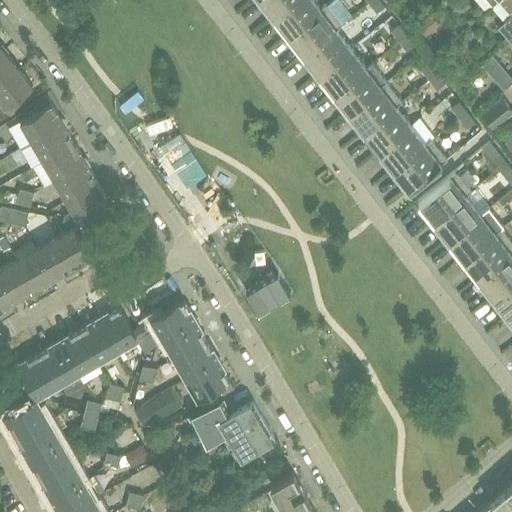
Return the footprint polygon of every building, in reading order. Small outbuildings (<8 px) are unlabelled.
[(291,0),(264,0),(274,13),(291,0)] [(291,0),(274,13),(289,33),(321,8),(321,7),(315,0),(291,0)] [(381,0),(370,0),(368,1),(377,12),(385,5),(381,0)] [(511,15),(499,27),(509,38),(511,34),(511,0),(501,0),(511,11),(511,15)] [(326,3),(321,7),(321,8),(289,33),(304,52),(336,27),(337,27),(342,23),(326,3)] [(415,24),(425,36),(440,23),(430,11),(415,24)] [(398,40),(407,33),(399,23),(390,30),(398,40)] [(351,46),(337,27),(336,27),(304,52),(319,71),(351,46)] [(407,33),(398,40),(406,51),(415,44),(407,33)] [(319,71),(334,90),(366,65),(351,46),(319,71)] [(0,52),(0,81),(19,67),(4,49),(0,52)] [(504,89),(511,81),(511,76),(492,53),(481,62),(504,89)] [(428,79),(437,72),(429,61),(420,68),(428,79)] [(381,85),(381,84),(366,65),(334,90),(349,110),(381,85)] [(0,81),(0,112),(3,116),(9,113),(20,106),(15,99),(33,84),(19,67),(0,81)] [(437,72),(428,79),(436,89),(445,82),(437,72)] [(349,110),(364,129),(402,99),(386,80),(381,84),(381,85),(349,110)] [(24,140),(26,143),(64,121),(48,94),(37,100),(41,107),(20,119),(23,124),(14,130),(20,142),(24,140)] [(483,110),(494,125),(511,111),(511,107),(503,95),(483,110)] [(364,129),(379,148),(417,119),(417,118),(402,99),(364,129)] [(459,100),(451,106),(459,117),(467,110),(459,100)] [(475,121),(467,110),(459,117),(467,127),(475,121)] [(379,148),(394,167),(432,138),(431,137),(435,135),(419,116),(417,118),(417,119),(379,148)] [(75,140),(64,121),(26,143),(22,145),(33,164),(75,140)] [(0,162),(2,161),(23,147),(12,130),(0,137),(0,162)] [(410,187),(447,158),(432,138),(394,167),(410,187)] [(87,161),(75,140),(33,164),(45,185),(55,179),(87,161)] [(499,151),(490,157),(499,168),(507,161),(499,151)] [(55,179),(66,198),(98,180),(87,161),(55,179)] [(511,173),(511,168),(507,161),(499,168),(507,178),(511,173)] [(419,198),(434,218),(466,193),(467,194),(472,189),(456,169),(419,198)] [(90,212),(93,210),(109,200),(98,180),(66,198),(73,209),(65,213),(63,221),(67,228),(57,234),(75,265),(95,254),(84,234),(93,229),(96,222),(90,212)] [(23,203),(26,189),(20,187),(17,201),(23,203)] [(26,189),(23,203),(29,204),(34,191),(26,189)] [(434,218),(449,237),(481,212),(467,194),(466,193),(434,218)] [(0,218),(4,219),(8,205),(2,203),(0,208),(0,218)] [(8,205),(4,219),(11,221),(15,207),(8,205)] [(18,223),(22,209),(15,207),(11,221),(18,223)] [(29,211),(22,209),(18,223),(25,225),(29,211)] [(449,237),(464,256),(496,232),(496,231),(481,212),(449,237)] [(0,244),(0,245),(9,240),(0,226),(0,244)] [(464,256),(479,276),(511,250),(511,240),(501,227),(496,231),(496,232),(464,256)] [(55,277),(75,265),(57,234),(37,246),(55,277)] [(35,288),(55,277),(37,246),(17,257),(35,288)] [(511,250),(479,276),(494,295),(511,280),(511,250)] [(0,273),(15,300),(35,288),(17,257),(0,266),(0,273)] [(0,308),(15,300),(0,273),(0,308)] [(511,280),(494,295),(509,314),(511,311),(511,280)] [(195,317),(184,299),(151,317),(156,325),(157,325),(163,335),(195,317)] [(132,328),(119,305),(99,317),(116,348),(137,336),(132,328)] [(97,359),(116,348),(99,317),(79,328),(97,359)] [(151,317),(132,328),(137,336),(156,325),(151,317)] [(206,337),(195,317),(163,335),(175,355),(206,337)] [(77,371),(97,359),(79,328),(59,340),(77,371)] [(218,357),(206,337),(175,355),(186,375),(218,357)] [(57,382),(77,371),(59,340),(39,351),(57,382)] [(39,351),(19,362),(30,382),(22,387),(19,395),(25,404),(5,416),(17,435),(48,417),(42,408),(50,403),(52,396),(47,388),(57,382),(39,351)] [(233,385),(218,357),(186,375),(199,396),(218,385),(221,391),(233,385)] [(143,364),(142,370),(155,374),(157,367),(143,364)] [(140,377),(147,379),(153,381),(155,374),(142,370),(140,377)] [(106,396),(113,398),(117,384),(111,382),(106,396)] [(113,398),(120,400),(124,386),(117,384),(113,398)] [(88,399),(86,405),(99,409),(101,402),(88,399)] [(275,437),(254,399),(234,409),(257,448),(275,437)] [(211,424),(218,421),(240,458),(257,448),(234,409),(224,415),(217,400),(183,417),(188,428),(194,425),(201,439),(215,431),(211,424)] [(99,409),(86,405),(84,412),(98,416),(99,409)] [(96,422),(98,416),(84,412),(82,419),(96,422)] [(59,437),(48,417),(17,435),(28,455),(59,437)] [(96,422),(82,419),(80,425),(94,429),(96,422)] [(71,457),(59,437),(28,455),(39,475),(71,457)] [(132,467),(150,457),(142,444),(125,454),(132,467)] [(107,451),(105,458),(119,462),(121,455),(107,451)] [(39,475),(51,495),(82,476),(71,457),(39,475)] [(105,458),(103,465),(117,468),(119,462),(105,458)] [(309,499),(293,470),(271,482),(287,511),(309,499)] [(51,495),(60,511),(66,511),(94,496),(82,476),(51,495)] [(511,511),(511,495),(506,488),(490,501),(499,511),(511,511)] [(259,507),(271,501),(266,490),(253,497),(259,507)] [(130,491),(127,504),(133,505),(136,492),(130,491)] [(144,494),(136,492),(133,505),(140,507),(144,494)] [(102,511),(94,496),(66,511),(102,511)] [(287,511),(316,511),(309,499),(287,511)] [(236,506),(239,511),(250,511),(254,510),(248,500),(236,506)] [(499,511),(490,501),(477,511),(499,511)]
